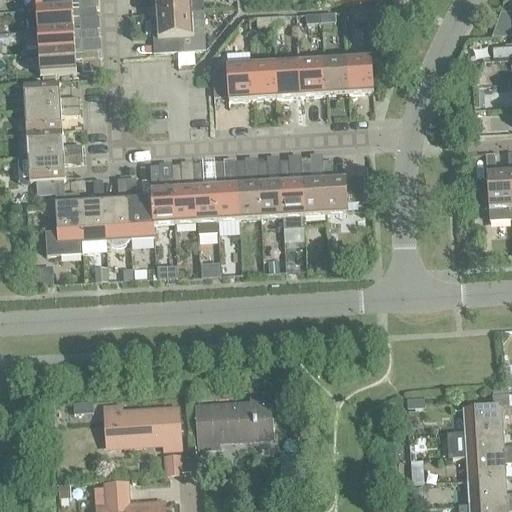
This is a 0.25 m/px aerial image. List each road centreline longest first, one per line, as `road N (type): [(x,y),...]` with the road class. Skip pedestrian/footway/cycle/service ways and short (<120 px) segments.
road 1 (tertiary): [(406,301),(0,322)]
road 2 (residential): [(402,141),(180,153)]
road 3 (tertiary): [(402,141),(406,301)]
road 4 (tertiary): [(465,0),(402,141)]
road 5 (residential): [(180,153),(114,156),(111,89)]
road 6 (residential): [(111,89),(178,87),(180,153)]
